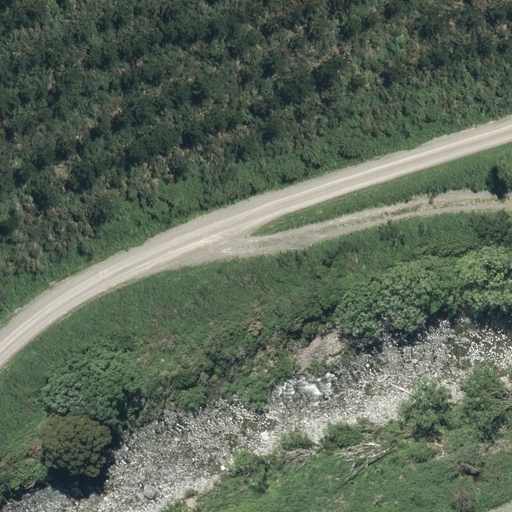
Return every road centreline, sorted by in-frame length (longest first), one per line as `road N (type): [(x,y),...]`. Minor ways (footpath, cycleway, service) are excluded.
road 1 (unclassified): [(511,128),(280,203),(94,282),(18,327),(0,347)]
road 2 (track): [(165,256),(511,214)]
